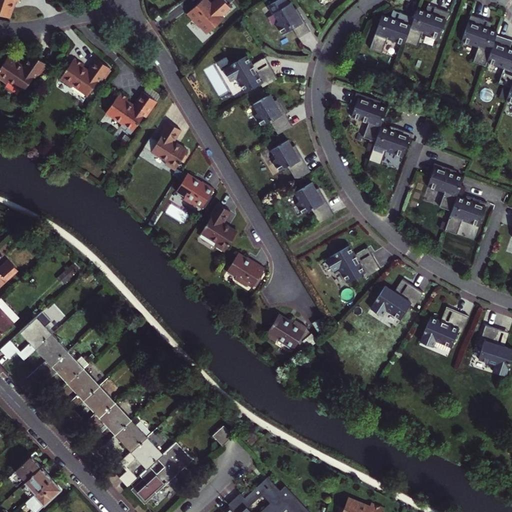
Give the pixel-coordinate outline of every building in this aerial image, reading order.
[(19,0),(18,0),(0,0),(0,13),(9,17),(13,6),(14,0),(17,0),(18,0),(19,0)] [(220,0),(210,0),(207,3),(204,0),(196,0),(183,11),(195,26),(197,25),(203,32),(219,18),(217,14),(226,6),(220,0)] [(276,22),(282,33),(292,28),(293,27),(292,24),(301,19),(295,8),(291,1),(274,11),(279,20),(276,22)] [(447,12),(426,4),(424,12),(431,14),(429,19),(443,24),(447,12)] [(296,7),(295,8),(301,19),(292,24),(293,27),(292,28),(297,37),(309,30),(296,7)] [(424,12),(415,9),(412,18),(403,43),(415,47),(420,33),(437,39),(443,24),(429,19),(431,14),(424,12)] [(395,21),(397,13),(391,10),(388,18),(395,21)] [(403,43),(412,18),(397,13),(395,21),(388,18),(380,15),(368,49),(380,53),(385,39),(402,45),(403,43)] [(470,14),(466,26),(480,31),(481,26),(489,29),(492,21),(470,14)] [(496,35),(497,32),(489,29),(481,26),(480,31),(466,26),(461,41),(478,47),(473,61),(485,66),(486,62),(492,47),(496,35)] [(511,40),(496,35),(492,47),(505,52),(507,47),(511,49),(511,40)] [(511,81),(511,49),(507,47),(505,52),(492,47),(486,62),(503,68),(498,82),(510,87),(511,85),(511,81)] [(7,54),(0,63),(0,81),(3,84),(5,81),(20,92),(30,78),(32,79),(35,74),(41,65),(42,64),(31,56),(24,66),(7,54)] [(73,81),(88,92),(97,78),(100,79),(103,74),(109,66),(110,64),(96,55),(87,68),(82,64),(84,62),(74,55),(59,76),(71,84),(73,81)] [(274,80),(266,65),(253,73),(249,67),(244,57),(220,71),(228,83),(233,80),(242,94),(257,85),(259,89),(274,80)] [(253,73),(266,65),(262,59),(249,67),(253,73)] [(144,88),(157,96),(161,90),(148,82),(144,88)] [(127,96),(128,94),(120,88),(106,108),(123,119),(121,122),(132,130),(144,112),(146,108),(148,109),(157,96),(144,88),(143,87),(134,100),(127,96)] [(353,107),(354,107),(362,110),(365,100),(380,105),(382,102),(357,93),(353,107)] [(252,116),(259,128),(267,122),(271,129),(285,121),(277,107),(275,108),(267,95),(250,106),(255,114),(252,116)] [(380,126),(386,107),(380,105),(365,100),(362,110),(354,107),(350,117),(367,123),(362,137),(374,141),(380,126)] [(165,162),(175,168),(188,148),(174,139),(181,128),(167,118),(162,125),(163,125),(165,126),(161,132),(162,133),(158,139),(152,149),(167,159),(165,162)] [(271,129),(275,136),(289,127),(285,121),(271,129)] [(374,141),(368,160),(380,164),(385,150),(402,156),(410,132),(396,127),(395,131),(388,129),(380,126),(374,141)] [(152,149),(158,139),(151,135),(145,145),(152,149)] [(275,159),(281,170),(290,165),(294,172),(308,164),(299,149),(297,151),(290,138),(272,148),(278,157),(275,159)] [(294,172),(298,178),(312,170),(308,164),(294,172)] [(453,174),(446,172),(447,169),(432,164),(425,186),(442,192),(437,207),(449,211),(455,195),(461,177),(453,174)] [(188,172),(177,190),(185,195),(182,199),(195,207),(197,203),(202,206),(204,202),(208,196),(214,186),(203,179),(202,180),(188,172)] [(295,203),(302,214),(311,209),(315,216),(328,208),(320,193),(318,195),(310,182),(293,192),(298,201),(295,203)] [(471,197),(470,200),(463,198),(455,195),(449,211),(443,230),(455,234),(460,220),(477,226),(485,202),(471,197)] [(201,231),(217,240),(215,244),(225,250),(237,229),(223,221),(230,209),(218,201),(211,214),(212,214),(201,231)] [(315,216),(319,222),(332,214),(328,208),(315,216)] [(349,245),(326,259),(333,271),(339,268),(347,283),(363,273),(365,277),(380,268),(372,253),(358,261),(355,255),(349,245)] [(372,253),(368,247),(355,255),(358,261),(372,253)] [(255,257),(252,260),(247,257),(238,252),(228,268),(238,274),(237,277),(249,285),(251,282),(254,284),(266,264),(255,257)] [(0,284),(14,271),(5,261),(0,265),(0,284)] [(405,284),(395,296),(401,300),(410,288),(405,284)] [(387,288),(369,309),(380,318),(384,313),(398,324),(409,310),(412,313),(423,299),(410,288),(401,300),(395,296),(387,288)] [(0,298),(0,306),(14,322),(20,317),(2,297),(0,298)] [(0,335),(14,322),(0,306),(0,335)] [(446,323),(452,309),(445,306),(440,320),(446,323)] [(429,316),(419,341),(432,346),(435,340),(450,347),(457,330),(461,332),(468,316),(452,309),(446,323),(440,320),(429,316)] [(277,314),(265,336),(275,342),(277,339),(294,348),(301,336),(306,326),(293,319),(291,322),(277,314)] [(53,333),(36,316),(20,331),(30,342),(19,352),(25,359),(36,348),(48,337),(53,333)] [(498,329),(482,324),(476,341),(480,342),(475,359),(491,364),(489,371),(502,375),(511,349),(500,346),(493,344),(498,329)] [(304,340),(311,333),(306,326),(301,336),(304,340)] [(505,331),(498,329),(493,344),(500,346),(505,331)] [(304,340),(310,347),(319,339),(313,331),(311,333),(304,340)] [(27,377),(32,383),(68,350),(53,333),(48,337),(36,348),(46,359),(27,377)] [(11,339),(1,349),(9,358),(19,348),(11,339)] [(68,382),(82,370),(84,367),(68,350),(32,383),(38,389),(57,371),(68,382)] [(68,382),(78,394),(58,411),(64,418),(75,408),(84,400),(101,385),(84,367),(82,370),(68,382)] [(88,428),(113,405),(117,402),(101,385),(84,400),(95,412),(83,422),(88,428)] [(88,443),(96,452),(132,419),(117,402),(113,405),(88,428),(96,436),(88,443)] [(82,417),(75,408),(64,418),(72,426),(82,417)] [(148,436),(132,419),(96,452),(102,458),(121,440),(131,451),(148,436)] [(214,436),(223,445),(234,435),(225,425),(214,436)] [(137,457),(148,468),(164,453),(148,436),(131,451),(119,462),(125,468),(137,457)] [(164,453),(148,468),(141,474),(144,477),(132,488),(145,503),(194,459),(177,441),(173,445),(164,453)] [(16,469),(26,481),(42,467),(31,455),(16,469)] [(42,467),(26,481),(36,492),(51,477),(42,467)] [(120,478),(128,487),(139,477),(130,468),(120,478)] [(62,488),(51,477),(36,492),(35,493),(45,504),(62,488)] [(272,495),(279,490),(268,478),(262,483),(272,495)] [(230,504),(236,510),(237,511),(281,511),(285,509),(287,511),(307,511),(283,486),(279,490),(272,495),(262,483),(247,498),(242,493),(230,504)] [(367,504),(365,507),(349,499),(344,509),(340,507),(338,511),(383,511),(384,511),(367,504)]
